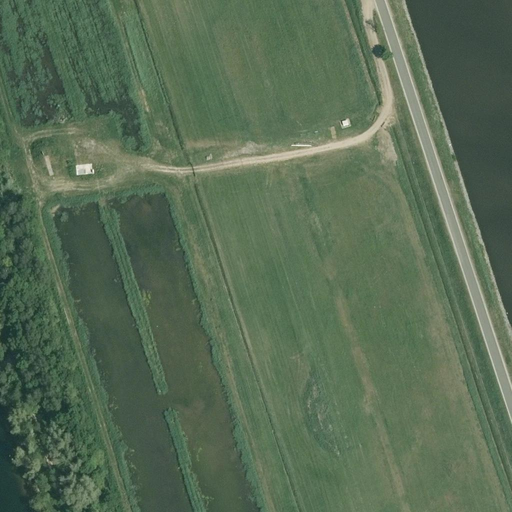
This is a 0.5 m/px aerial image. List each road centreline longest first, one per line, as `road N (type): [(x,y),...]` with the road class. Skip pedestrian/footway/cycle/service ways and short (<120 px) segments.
road 1 (unclassified): [(511,402),(379,0)]
road 2 (unknown): [(339,134),(365,135),(385,108),(364,0)]
